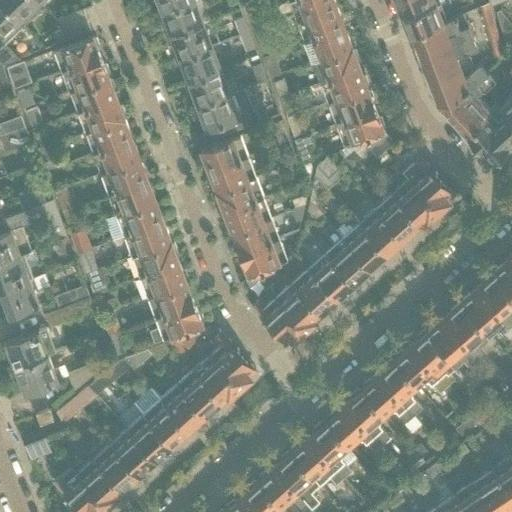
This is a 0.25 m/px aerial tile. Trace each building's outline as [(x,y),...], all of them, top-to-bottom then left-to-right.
[(36,0),(0,0),(19,20),(38,2),(36,0)] [(0,0),(0,39),(3,42),(4,41),(10,36),(6,32),(19,20),(0,0)] [(158,0),(163,11),(192,0),(158,0)] [(192,0),(163,11),(172,34),(205,22),(197,0),(192,0)] [(249,0),(247,0),(243,2),(247,15),(257,11),(254,2),(249,0)] [(289,0),(298,20),(336,6),(333,0),(289,0)] [(398,0),(404,14),(422,6),(438,0),(440,0),(442,4),(451,1),(450,0),(398,0)] [(409,30),(410,32),(447,18),(446,16),(442,4),(440,0),(438,0),(422,6),(404,14),(409,30)] [(489,3),(480,6),(496,63),(504,57),(489,3)] [(298,20),(305,41),(344,26),(336,6),(298,20)] [(63,15),(58,18),(61,24),(62,27),(62,28),(63,28),(65,27),(87,19),(82,8),(63,15)] [(511,25),(500,10),(496,11),(502,34),(511,29),(511,25)] [(436,99),(442,106),(468,84),(470,86),(487,71),(479,62),(468,71),(468,72),(465,75),(464,71),(466,70),(465,65),(466,65),(471,60),(468,50),(477,47),(468,24),(463,12),(447,18),(410,32),(413,38),(417,47),(416,47),(423,65),(424,65),(437,98),(436,99)] [(244,16),(235,20),(240,35),(249,31),(244,16)] [(62,28),(53,32),(62,40),(91,30),(87,19),(65,27),(63,28),(62,28)] [(172,34),(180,58),(214,45),(205,22),(172,34)] [(305,41),(313,62),(352,47),(344,26),(305,41)] [(249,31),(240,35),(246,50),(255,47),(249,31)] [(258,35),(255,36),(263,56),(268,54),(272,52),(270,49),(270,48),(264,32),(258,35)] [(54,48),(62,69),(102,54),(99,46),(100,43),(97,37),(95,36),(94,33),(54,48)] [(0,61),(2,64),(13,60),(19,58),(4,41),(3,42),(0,39),(0,61)] [(180,58),(189,81),(223,68),(214,45),(180,58)] [(313,62),(321,82),(360,68),(357,59),(358,56),(356,50),(353,49),(352,47),(313,62)] [(274,53),(263,56),(264,57),(265,60),(267,67),(270,65),(272,65),(277,63),(274,54),(274,53)] [(62,69),(70,90),(110,75),(109,72),(110,70),(107,63),(105,62),(102,54),(62,69)] [(260,62),(256,64),(261,79),(266,78),(260,62)] [(4,68),(0,69),(0,88),(9,85),(10,85),(4,68)] [(232,75),(226,77),(223,68),(189,81),(198,104),(238,89),(232,75)] [(321,82),(329,103),(368,88),(367,85),(368,83),(366,77),(363,75),(360,68),(321,82)] [(464,133),(465,134),(488,114),(489,109),(481,99),(481,98),(476,92),(480,88),(483,91),(495,80),(487,71),(470,86),(468,84),(442,106),(442,107),(449,115),(449,114),(465,132),(464,133)] [(70,90),(78,110),(117,95),(114,87),(115,85),(113,78),(111,77),(110,75),(70,90)] [(276,80),(273,81),(280,98),(283,97),(285,97),(290,95),(283,77),(276,80)] [(253,109),(244,86),(238,89),(198,104),(207,127),(210,126),(215,137),(260,121),(255,108),(253,109)] [(28,87),(17,92),(23,107),(35,103),(28,87)] [(329,103),(337,123),(376,108),(373,100),(374,98),(372,91),(369,90),(368,88),(329,103)] [(511,91),(498,104),(504,111),(511,119),(511,91)] [(78,110),(86,131),(125,116),(124,114),(125,111),(123,104),(121,103),(117,95),(78,110)] [(283,97),(280,98),(284,109),(287,108),(288,107),(294,105),(290,95),(285,97),(283,97)] [(26,110),(32,125),(43,121),(38,106),(26,110)] [(376,108),(337,123),(345,144),(384,129),(383,126),(384,124),(382,118),(379,116),(376,108)] [(511,142),(509,140),(511,137),(511,119),(504,111),(497,118),(489,109),(488,114),(465,134),(480,150),(481,148),(489,157),(494,159),(511,142)] [(0,121),(0,132),(1,135),(24,126),(20,114),(0,121)] [(299,114),(287,118),(294,137),(306,132),(299,114)] [(86,131),(93,151),(133,136),(125,116),(86,131)] [(24,126),(1,135),(7,149),(29,140),(24,126)] [(41,131),(34,134),(39,148),(47,146),(41,131)] [(394,141),(386,132),(364,140),(378,155),(394,141)] [(201,148),(209,169),(248,154),(240,133),(201,148)] [(308,134),(295,139),(300,150),(307,147),(312,142),(308,134)] [(93,151),(101,172),(141,157),(133,136),(93,151)] [(47,146),(39,148),(47,169),(55,166),(47,146)] [(298,158),(293,146),(282,151),(287,163),(298,158)] [(209,169),(217,190),(256,175),(248,154),(209,169)] [(328,155),(317,164),(329,177),(339,168),(328,155)] [(405,168),(403,170),(408,176),(438,209),(449,199),(448,197),(453,192),(420,155),(412,161),(405,168)] [(101,172),(109,193),(149,177),(141,157),(101,172)] [(310,161),(299,166),(304,180),(309,179),(311,165),(310,161)] [(329,177),(317,164),(316,165),(315,172),(328,188),(344,173),(339,168),(329,177)] [(222,203),(225,210),(264,195),(256,175),(217,190),(218,193),(217,195),(220,202),(222,203)] [(408,176),(392,191),(420,223),(420,222),(426,217),(427,218),(438,209),(408,176)] [(109,193),(117,213),(156,198),(149,177),(109,193)] [(46,184),(19,195),(25,209),(39,204),(52,199),(46,184)] [(68,191),(56,195),(62,211),(74,207),(68,191)] [(392,191),(375,206),(403,238),(403,237),(410,231),(413,231),(420,225),(420,223),(392,191)] [(306,193),(292,199),(297,207),(304,204),(306,193)] [(232,229),(233,231),(272,216),(264,195),(225,210),(228,219),(227,221),(230,228),(232,229)] [(105,217),(113,238),(164,218),(156,198),(117,213),(105,217)] [(39,204),(53,241),(66,236),(52,199),(39,204)] [(310,200),(307,213),(316,221),(322,214),(310,200)] [(297,207),(292,208),(297,220),(301,219),(304,204),(297,207)] [(375,206),(358,221),(386,253),(387,252),(393,246),(396,246),(403,240),(403,238),(375,206)] [(73,208),(63,211),(67,223),(77,219),(73,208)] [(0,232),(0,260),(21,253),(21,252),(31,248),(22,224),(29,222),(25,209),(2,218),(6,230),(0,232)] [(238,244),(241,252),(280,237),(272,216),(233,231),(234,234),(233,236),(235,243),(238,244)] [(164,218),(125,234),(132,254),(172,239),(164,218)] [(358,221),(341,236),(369,267),(376,261),(380,261),(386,255),(386,253),(358,221)] [(334,243),(325,251),(353,282),(354,281),(357,281),(364,275),(364,272),(369,267),(341,236),(330,223),(323,230),(334,243)] [(84,227),(70,232),(77,252),(90,247),(92,247),(84,227)] [(66,236),(57,240),(62,253),(71,249),(66,236)] [(280,237),(241,252),(244,260),(243,262),(245,269),(248,270),(249,273),(264,267),(268,266),(277,262),(288,258),(280,237)] [(132,254),(140,275),(180,260),(177,252),(179,251),(175,241),(173,241),(172,239),(132,254)] [(90,247),(77,252),(83,266),(95,261),(90,247)] [(325,251),(308,266),(336,297),(337,296),(340,296),(347,290),(347,287),(353,282),(325,251)] [(21,253),(0,260),(0,288),(30,277),(26,267),(25,265),(21,253)] [(511,259),(510,256),(493,272),(511,293),(511,259)] [(140,275),(148,295),(188,280),(187,278),(188,276),(185,269),(183,268),(180,260),(140,275)] [(308,266),(291,281),(319,312),(320,311),(324,311),(330,305),(331,302),(336,297),(308,266)] [(88,271),(86,272),(94,292),(110,285),(108,282),(103,284),(97,268),(95,268),(90,270),(88,271)] [(511,325),(511,293),(493,272),(476,286),(506,320),(511,326),(511,325)] [(30,277),(0,288),(0,289),(9,313),(51,297),(47,286),(35,291),(30,277)] [(148,295),(156,316),(195,301),(192,293),(194,291),(191,284),(189,283),(188,280),(148,295)] [(291,281),(275,295),(304,328),(316,318),(314,316),(319,312),(291,281)] [(55,296),(59,308),(89,296),(85,285),(55,296)] [(500,326),(506,320),(476,286),(460,301),(489,334),(499,325),(500,326)] [(304,328),(275,295),(266,303),(260,297),(252,304),(286,342),(292,336),(293,338),(304,328)] [(89,296),(59,308),(45,313),(50,326),(94,309),(89,296)] [(100,302),(98,303),(102,313),(104,312),(118,306),(114,297),(103,301),(100,302)] [(195,301),(156,316),(159,325),(150,329),(155,340),(203,322),(202,319),(204,317),(201,310),(199,309),(195,301)] [(481,341),(489,334),(460,301),(443,315),(474,350),(482,342),(481,341)] [(443,315),(427,330),(457,363),(463,358),(467,355),(474,350),(443,315)] [(116,318),(105,322),(107,327),(110,334),(117,331),(121,330),(120,328),(116,318)] [(26,335),(7,342),(12,353),(9,354),(13,367),(48,354),(49,353),(56,351),(47,327),(26,335)] [(205,327),(192,332),(197,338),(207,329),(205,327)] [(419,337),(410,345),(446,385),(455,378),(449,371),(457,363),(427,330),(425,329),(424,329),(418,334),(419,337)] [(221,343),(211,352),(240,385),(251,375),(250,373),(256,368),(222,330),(215,336),(221,343)] [(117,331),(110,334),(117,354),(125,352),(117,331)] [(192,332),(168,341),(179,354),(197,338),(192,332)] [(164,342),(148,348),(157,359),(169,349),(164,342)] [(440,392),(446,385),(410,345),(405,349),(403,348),(396,354),(397,356),(394,359),(393,358),(417,385),(425,378),(427,380),(428,379),(440,392)] [(136,352),(124,357),(134,369),(143,360),(136,352)] [(211,352),(194,367),(222,398),(228,393),(229,395),(240,385),(211,352)] [(48,354),(13,367),(18,380),(21,379),(26,390),(44,383),(59,378),(62,376),(57,365),(54,366),(49,353),(48,354)] [(410,391),(417,385),(393,358),(392,358),(385,364),(386,366),(377,374),(414,415),(423,407),(411,394),(412,393),(410,391)] [(69,372),(68,372),(73,388),(74,389),(77,386),(78,386),(98,368),(96,361),(95,361),(69,372)] [(117,362),(107,370),(114,378),(124,370),(117,362)] [(194,367),(177,382),(205,413),(212,408),(215,408),(221,401),(222,399),(222,398),(194,367)] [(107,370),(95,379),(103,387),(114,378),(107,370)] [(407,421),(414,415),(377,374),(373,378),(370,377),(363,383),(364,385),(361,388),(360,387),(384,414),(392,406),(395,409),(396,408),(407,421)] [(177,382),(161,397),(189,428),(195,422),(198,422),(205,416),(205,413),(177,382)] [(88,383),(72,397),(80,408),(98,394),(88,383)] [(134,401),(144,412),(172,443),(178,437),(181,437),(188,431),(188,428),(189,428),(161,397),(151,386),(134,401)] [(377,420),(384,414),(360,387),(359,387),(352,393),(353,395),(345,403),(381,444),(390,436),(378,423),(380,422),(377,420)] [(500,392),(489,400),(496,410),(507,402),(500,392)] [(72,397),(58,409),(66,419),(80,408),(72,397)] [(489,400),(472,413),(478,420),(479,422),(496,410),(489,400)] [(374,450),(381,444),(345,403),(340,407),(337,406),(325,417),(324,418),(349,445),(350,444),(359,436),(361,438),(363,437),(374,450)] [(49,408),(36,413),(40,425),(53,419),(49,408)] [(490,420),(496,428),(511,415),(505,408),(490,420)] [(144,412),(127,426),(155,458),(156,458),(159,458),(165,452),(166,449),(172,443),(144,412)] [(471,416),(456,427),(461,434),(476,422),(471,416)] [(357,455),(349,445),(324,418),(314,426),(315,429),(307,436),(344,477),(352,470),(347,464),(357,455)] [(59,422),(40,429),(49,440),(63,434),(59,422)] [(127,426),(110,441),(138,473),(139,472),(142,473),(149,467),(149,464),(155,458),(127,426)] [(49,440),(40,429),(23,436),(28,448),(49,440)] [(480,431),(472,437),(477,445),(478,447),(479,447),(486,441),(480,431)] [(293,449),(291,451),(320,483),(329,475),(336,484),(344,477),(307,436),(302,441),(299,440),(293,446),(293,449)] [(110,441),(94,456),(122,488),(122,487),(125,488),(132,482),(132,478),(138,473),(110,441)] [(453,448),(452,448),(458,456),(459,455),(460,454),(467,448),(464,444),(462,441),(453,448)] [(420,442),(414,447),(416,451),(421,456),(427,451),(420,442)] [(312,491),(320,483),(291,451),(288,450),(282,456),(282,459),(275,465),(311,506),(319,499),(312,491)] [(416,451),(404,460),(411,470),(424,460),(421,456),(416,451)] [(511,454),(493,467),(511,494),(511,454)] [(94,456),(77,471),(107,504),(118,494),(117,493),(122,488),(94,456)] [(442,457),(434,463),(442,473),(443,474),(451,469),(442,457)] [(434,463),(426,469),(434,479),(442,473),(434,463)] [(261,478),(258,480),(281,506),(288,499),(291,501),(292,500),(302,511),(304,511),(311,506),(275,465),(269,470),(267,469),(260,475),(261,478)] [(98,511),(107,504),(77,471),(72,466),(61,475),(60,474),(53,481),(82,511),(98,511)] [(511,494),(493,467),(474,479),(496,511),(511,511),(511,494)] [(250,488),(242,495),(257,511),(273,511),(274,511),(281,506),(258,480),(255,479),(249,485),(250,488)] [(496,511),(474,479),(455,492),(468,511),(496,511)] [(407,484),(399,490),(402,494),(405,499),(412,493),(409,488),(407,484)] [(389,499),(388,499),(394,507),(395,507),(405,499),(402,494),(399,490),(389,498),(389,499)] [(468,511),(455,492),(437,505),(441,511),(468,511)] [(228,507),(226,508),(229,511),(257,511),(242,495),(236,499),(234,499),(227,504),(228,507)] [(353,503),(344,511),(345,511),(360,511),(354,504),(353,503)]
